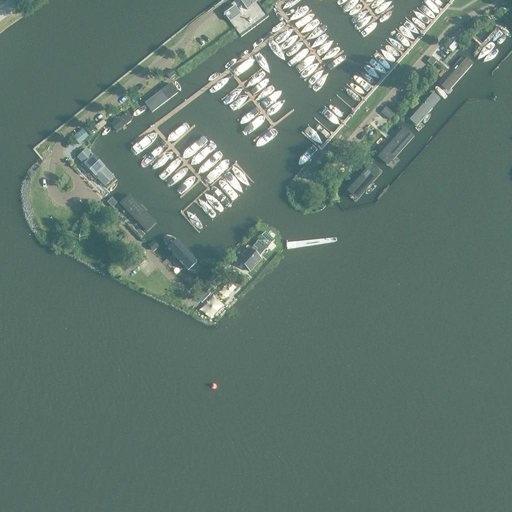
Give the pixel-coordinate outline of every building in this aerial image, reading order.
[(225,13),(223,14),(230,23),(233,27),(237,32),(240,37),(268,16),(265,11),(260,5),(258,1),(256,0),(235,0),(221,11),(221,12),(223,11),(224,12),(225,13)] [(505,4),(499,11),(504,15),(510,8),(505,4)] [(500,32),(478,57),(486,64),(509,38),(501,31),(500,32)] [(457,47),(449,40),(444,46),(452,53),(457,47)] [(435,61),(433,59),(430,56),(426,61),(429,64),(431,66),(435,61)] [(441,85),(439,87),(447,93),(473,63),(466,56),(463,59),(441,85)] [(165,73),(169,78),(175,73),(171,68),(165,73)] [(144,104),(152,114),(177,94),(170,85),(144,104)] [(433,93),(408,120),(417,128),(442,100),(433,92),(433,93)] [(394,114),(386,108),(383,110),(381,113),(389,120),(394,114)] [(127,111),(108,126),(114,134),(133,120),(127,111)] [(103,121),(94,128),(96,131),(105,125),(103,121)] [(379,154),(376,157),(387,166),(414,136),(404,126),(401,129),(379,154)] [(88,137),(83,129),(80,132),(73,137),(77,143),(78,145),(88,137)] [(86,148),(75,157),(103,187),(104,186),(113,178),(86,148)] [(347,190),(345,192),(356,203),(383,173),(372,162),(369,165),(347,190)] [(331,193),(337,185),(332,181),(326,189),(331,193)] [(135,222),(145,233),(146,233),(147,234),(148,233),(149,233),(153,230),(153,229),(153,228),(153,227),(153,226),(153,225),(124,195),(123,195),(123,194),(122,194),(121,194),(120,195),(116,199),(116,200),(116,201),(116,202),(124,211),(135,222)] [(111,198),(107,202),(112,207),(116,203),(111,198)] [(249,271),(261,259),(258,257),(261,254),(274,241),(265,232),(256,241),(256,242),(252,246),(257,250),(254,253),(249,249),(246,252),(243,249),(239,254),(240,255),(236,259),(249,271)] [(165,240),(164,242),(163,243),(163,245),(164,246),(171,254),(175,259),(185,271),(187,272),(188,273),(190,273),(191,274),(193,274),(194,274),(196,274),(197,274),(198,272),(198,270),(198,269),(198,268),(198,266),(198,264),(197,263),(196,262),(175,237),(173,236),(172,236),(171,236),(168,237),(166,238),(165,240)] [(131,272),(146,259),(139,252),(121,268),(127,276),(131,272)] [(201,303),(209,294),(206,292),(213,285),(215,288),(222,281),(216,275),(194,296),(195,297),(201,303)]
